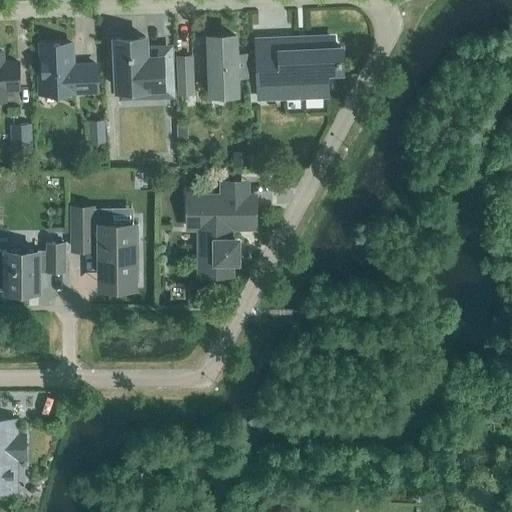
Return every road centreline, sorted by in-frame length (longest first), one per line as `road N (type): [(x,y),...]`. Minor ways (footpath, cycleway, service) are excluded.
road 1 (residential): [(0,380),(204,378),(377,62),(381,15)]
road 2 (residential): [(0,11),(292,0)]
